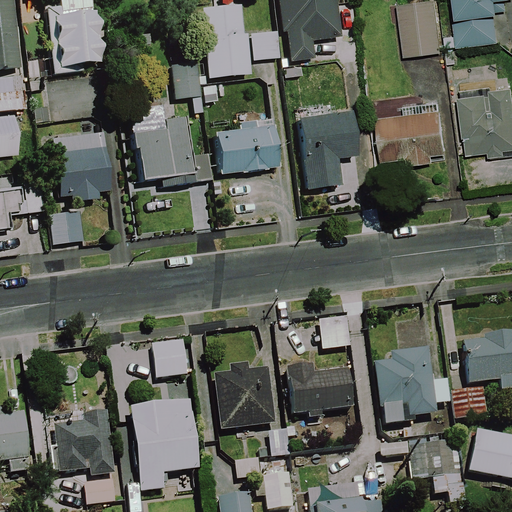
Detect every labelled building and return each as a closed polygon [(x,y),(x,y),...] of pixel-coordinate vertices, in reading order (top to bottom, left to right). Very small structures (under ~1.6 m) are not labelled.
[(0,0),(0,72),(18,70),(7,0),(0,0)] [(38,0),(46,57),(28,59),(31,80),(49,78),(69,75),(68,71),(97,67),(88,2),(87,0),(38,0)] [(276,0),(281,40),(285,40),(288,65),(311,62),(309,45),(338,41),(332,0),(276,0)] [(511,0),(453,0),(458,48),(497,44),(493,2),(511,0)] [(442,54),(436,3),(399,7),(406,58),(442,54)] [(247,77),(238,7),(197,12),(206,82),(247,77)] [(277,61),(274,35),(249,37),(251,63),(277,61)] [(198,99),(194,65),(169,68),(173,102),(198,99)] [(0,113),(23,112),(21,79),(0,80),(0,113)] [(511,90),(489,93),(490,96),(460,100),(466,156),(511,150),(511,90)] [(182,122),(161,124),(159,106),(124,110),(129,155),(135,154),(138,184),(188,178),(182,122)] [(444,162),(440,114),(378,120),(381,163),(407,161),(407,165),(444,162)] [(352,159),(348,117),(296,122),(303,192),(336,189),(333,160),(352,159)] [(0,159),(16,158),(12,120),(0,121),(0,159)] [(269,122),(235,126),(236,135),(214,137),(218,177),(275,171),(269,122)] [(105,193),(97,137),(48,144),(56,200),(66,199),(67,206),(93,202),(92,195),(105,193)] [(39,214),(34,176),(0,180),(0,232),(17,230),(16,217),(39,214)] [(82,243),(77,212),(47,217),(51,247),(82,243)] [(345,351),(342,323),(317,326),(319,353),(345,351)] [(511,393),(511,338),(462,344),(467,388),(494,385),(495,395),(511,393)] [(187,378),(183,345),(151,349),(155,382),(187,378)] [(430,386),(424,353),(389,359),(390,364),(373,367),(384,429),(433,420),(431,409),(448,406),(444,384),(430,386)] [(310,380),(310,373),(285,376),(289,418),(348,412),(345,376),(310,380)] [(272,429),(265,374),(213,380),(219,435),(272,429)] [(479,392),(452,398),(458,425),(485,419),(479,392)] [(197,473),(189,405),(130,412),(139,495),(162,493),(161,478),(197,473)] [(112,478),(107,416),(85,418),(86,434),(51,437),(54,477),(89,474),(89,480),(112,478)] [(0,421),(0,420),(0,465),(8,465),(9,477),(30,474),(24,419),(0,421)] [(511,442),(475,435),(467,475),(511,484),(511,442)] [(457,488),(456,448),(408,448),(409,482),(432,482),(432,497),(443,497),(443,488),(457,488)] [(257,480),(256,463),(235,465),(236,482),(257,480)] [(290,511),(285,466),(274,468),(275,476),(261,478),(262,486),(253,487),(255,501),(266,499),(267,511),(290,511)] [(113,505),(112,484),(84,486),(85,506),(113,505)] [(358,509),(355,488),(303,495),(305,511),(380,511),(380,506),(358,509)] [(248,511),(247,499),(217,501),(218,511),(248,511)]
